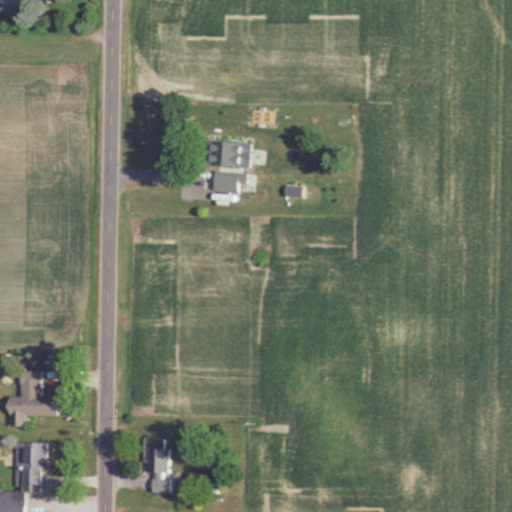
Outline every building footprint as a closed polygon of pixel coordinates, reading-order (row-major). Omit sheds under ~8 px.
[(0,0),(0,14),(30,14),(30,0),(0,0)] [(255,143),(216,143),(216,167),(255,168),(255,143)] [(244,193),(244,186),(252,186),(252,174),(219,174),(219,193),(244,193)] [(14,428),(32,428),(32,418),(63,418),(63,399),(45,399),(45,372),(25,372),(25,399),(14,398),(14,428)] [(173,495),(174,450),(168,450),(168,439),(149,439),(149,475),(157,475),(156,494),(173,495)] [(0,511),(28,511),(29,493),(44,493),(44,470),(50,470),(50,445),(20,445),(20,493),(0,492),(0,511)]
